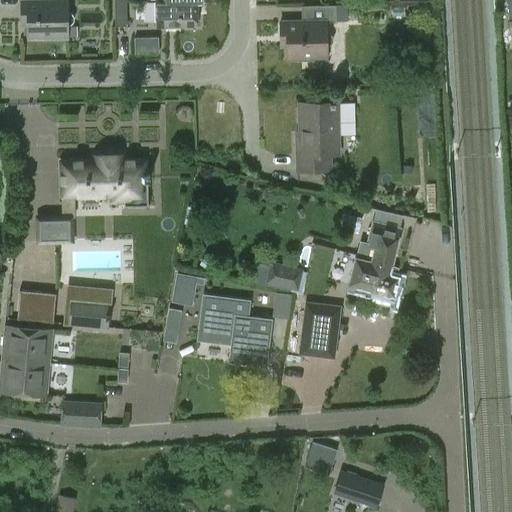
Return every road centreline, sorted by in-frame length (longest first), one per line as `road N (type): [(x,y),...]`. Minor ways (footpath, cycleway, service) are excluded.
road 1 (residential): [(0,427),(125,437),(446,415)]
road 2 (residential): [(0,71),(20,78),(211,72),(242,37),(241,0)]
road 3 (residential): [(440,234),(446,415)]
